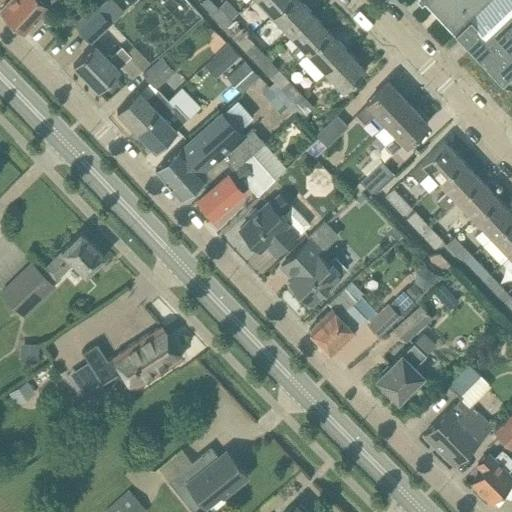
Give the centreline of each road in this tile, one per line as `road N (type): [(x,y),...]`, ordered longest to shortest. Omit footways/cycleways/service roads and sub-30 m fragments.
road 1 (residential): [(477,511),(0,33)]
road 2 (secondary): [(423,511),(0,82)]
road 3 (residential): [(511,150),(366,0)]
